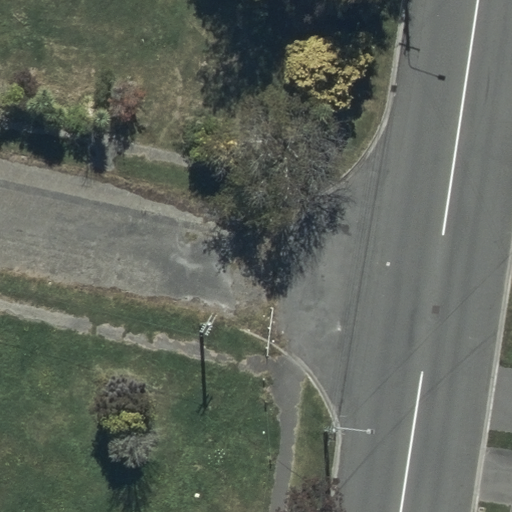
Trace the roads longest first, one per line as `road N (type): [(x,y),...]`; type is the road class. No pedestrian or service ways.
road 1 (tertiary): [(476,0),(399,511)]
road 2 (track): [(0,199),(432,294)]
